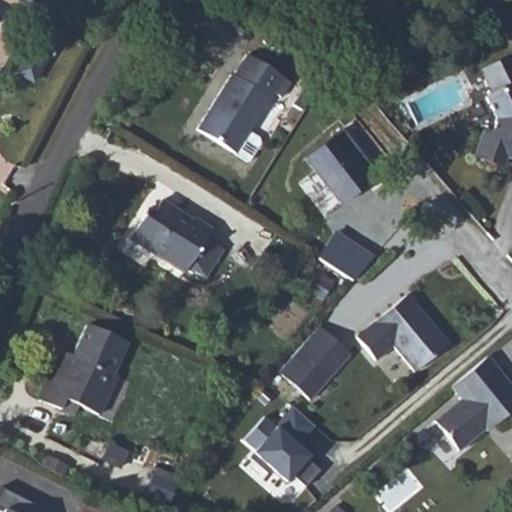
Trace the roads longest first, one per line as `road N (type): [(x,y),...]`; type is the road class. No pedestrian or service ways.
road 1 (residential): [(248,0),(511,300)]
road 2 (residential): [(149,0),(75,119),(0,296)]
